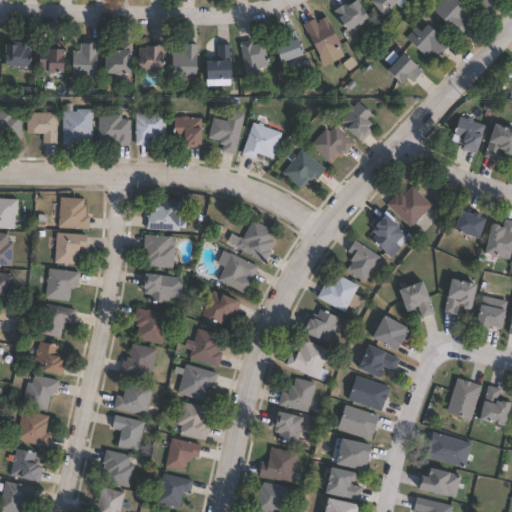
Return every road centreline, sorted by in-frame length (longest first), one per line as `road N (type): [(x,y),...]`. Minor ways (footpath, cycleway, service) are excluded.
road 1 (tertiary): [(511,22),(302,266),(247,396),(220,511)]
road 2 (residential): [(120,178),(111,298),(60,511)]
road 3 (residential): [(0,175),(233,182),(263,192),(323,236)]
road 4 (residential): [(0,0),(22,12),(138,17),(253,15),(297,0)]
road 5 (residential): [(511,370),(458,360),(435,370),(389,511)]
road 6 (residential): [(401,145),(450,182),(511,202)]
